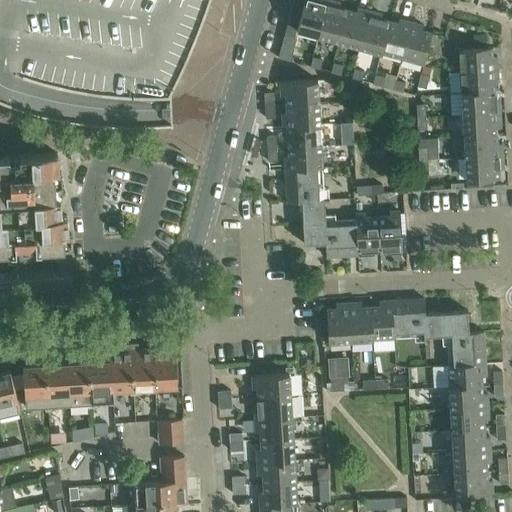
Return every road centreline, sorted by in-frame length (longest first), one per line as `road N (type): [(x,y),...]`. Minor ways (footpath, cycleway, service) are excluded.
road 1 (tertiary): [(174,286),(186,268),(262,0)]
road 2 (residential): [(259,328),(280,327),(280,288),(420,284)]
road 3 (residential): [(197,329),(207,511)]
road 4 (tertiary): [(0,301),(174,286)]
road 5 (residential): [(511,218),(420,219),(420,284)]
